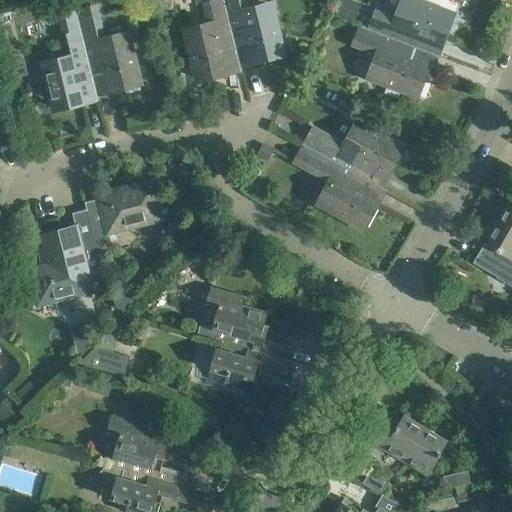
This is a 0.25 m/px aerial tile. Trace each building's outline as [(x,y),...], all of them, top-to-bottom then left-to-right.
[(236,48),(235,44),(224,0),(205,0),(211,23),(186,30),(198,78),(228,71),(223,51),(236,48)] [(224,0),(235,44),(249,40),(254,60),(283,52),(271,3),(247,9),(244,0),(224,0)] [(361,2),(355,0),(338,0),(333,11),(353,20),(361,2)] [(367,28),(413,45),(440,56),(457,12),(426,0),(403,0),(397,19),(374,10),(367,28)] [(83,40),(91,74),(105,71),(110,90),(139,83),(127,34),(104,40),(95,6),(75,10),(83,40)] [(367,28),(358,24),(352,42),(378,52),(369,76),(415,94),(426,65),(408,58),(413,45),(367,28)] [(93,79),(91,74),(83,40),(68,43),(72,58),(44,65),(55,108),(84,101),(79,82),(93,79)] [(303,143),(368,179),(375,165),(388,172),(402,145),(358,122),(346,144),(313,126),(303,143)] [(368,179),(303,143),(295,159),(333,180),(320,203),(365,227),(380,200),(362,190),(368,179)] [(257,154),(268,160),(273,150),(263,144),(257,154)] [(86,201),(88,209),(89,209),(100,255),(115,251),(110,232),(166,218),(157,179),(99,194),(100,198),(86,201)] [(495,221),(511,231),(511,203),(507,201),(495,221)] [(89,209),(88,209),(73,213),(76,227),(42,235),(45,247),(39,249),(42,262),(48,261),(49,264),(29,269),(38,304),(93,291),(89,275),(104,271),(100,255),(89,209)] [(511,231),(495,221),(482,244),(490,249),(487,253),(484,251),(482,251),(481,251),(480,251),(478,252),(477,253),(471,264),(496,278),(497,276),(511,284),(511,231)] [(280,358),(287,360),(291,347),(259,337),(266,312),(240,305),(242,297),(209,287),(204,305),(216,309),(210,330),(215,331),(212,339),(220,342),(250,350),(250,352),(279,360),(280,358)] [(79,364),(124,377),(130,357),(113,352),(117,337),(103,333),(101,335),(97,348),(95,347),(79,364)] [(250,350),(220,342),(218,350),(214,349),(208,370),(226,375),(223,383),(254,392),(261,367),(285,374),(289,361),(287,360),(280,358),(279,360),(250,352),(250,350)] [(0,399),(0,415),(8,424),(23,409),(7,393),(0,399)] [(384,449),(404,462),(424,428),(402,414),(398,422),(389,416),(371,446),(382,453),(384,449)] [(118,437),(109,467),(150,479),(182,488),(182,487),(185,474),(160,467),(167,442),(141,434),(144,425),(110,415),(105,433),(118,437)] [(424,428),(404,462),(425,475),(446,441),(424,428)] [(150,479),(109,467),(105,465),(99,472),(114,485),(110,498),(126,503),(123,511),(156,511),(161,495),(187,502),(191,490),(182,487),(182,488),(150,479)] [(383,495),(384,495),(390,485),(368,471),(361,482),(383,495)] [(469,484),(466,472),(441,477),(444,489),(469,484)] [(384,495),(383,495),(377,505),(380,507),(377,511),(356,511),(342,502),(335,511),(404,511),(404,508),(402,507),(403,506),(384,495)] [(404,508),(404,511),(457,511),(454,496),(405,507),(405,508),(404,508)]
